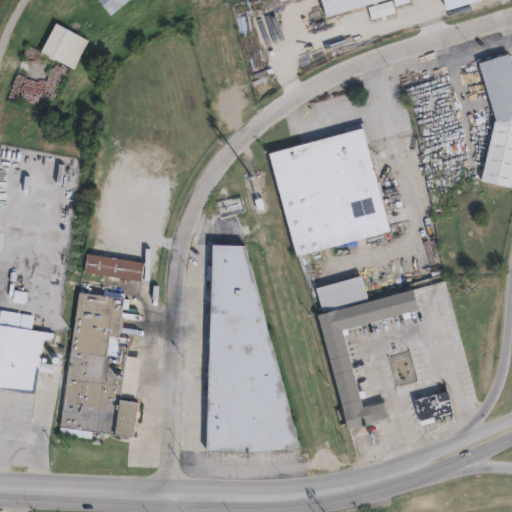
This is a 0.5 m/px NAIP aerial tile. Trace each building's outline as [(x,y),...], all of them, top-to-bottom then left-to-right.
[(126,0),(109,14),(97,0),(126,0)] [(377,0),(327,15),(322,0),(377,0)] [(392,0),(395,11),(372,18),(369,6),(388,0),(392,0)] [(86,40),(72,67),(39,50),(54,23),(86,40)] [(511,68),(511,188),(511,193),(481,185),(496,126),(479,68),(509,59),(511,68)] [(67,70),(54,92),(39,84),(51,61),(67,70)] [(389,230),(295,255),(268,152),(362,127),(389,230)] [(298,448),(248,450),(204,448),(211,242),(242,243),(298,448)] [(143,263),(140,282),(83,273),(86,254),(143,263)] [(365,272),(370,297),(410,286),(416,305),(340,326),(361,403),(381,398),(386,414),(347,425),(316,312),(322,311),(316,285),(365,272)] [(123,297),(118,336),(109,334),(107,343),(127,346),(120,398),(137,401),(133,435),(60,426),(77,291),(123,297)] [(0,323),(51,331),(50,336),(42,335),(34,391),(0,385),(0,323)] [(451,412),(421,422),(413,399),(444,389),(451,412)]
